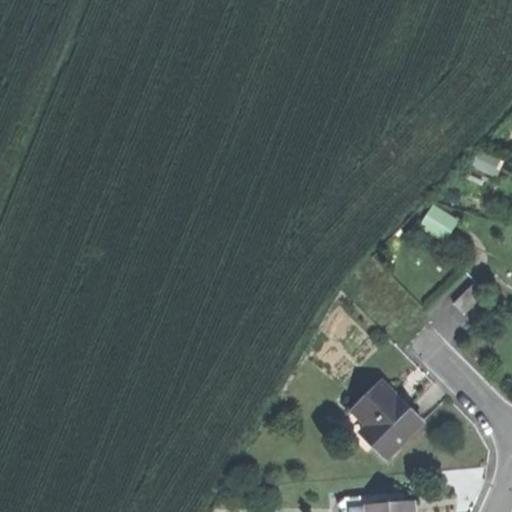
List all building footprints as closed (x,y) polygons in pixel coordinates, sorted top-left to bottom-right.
[(434,204),(420,225),(445,242),(459,221),(434,204)] [(457,306),(468,316),(490,294),(479,284),(457,306)] [(412,438),(428,423),(413,407),(407,413),(401,407),(405,403),(385,384),(356,413),(372,429),(366,435),(377,446),(391,460),(412,438)] [(371,453),(377,446),(366,435),(372,429),(356,413),(344,426),(371,453)] [(348,511),(374,511),(374,508),(413,504),(411,493),(347,500),(348,511)] [(374,508),(374,511),(421,511),(421,503),(413,504),(374,508)]
